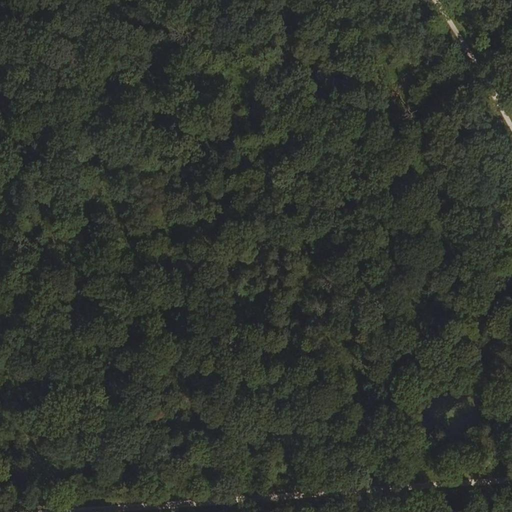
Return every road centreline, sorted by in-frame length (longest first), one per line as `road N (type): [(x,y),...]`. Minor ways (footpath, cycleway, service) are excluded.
road 1 (track): [(87,511),(511,478)]
road 2 (track): [(435,0),(511,121)]
